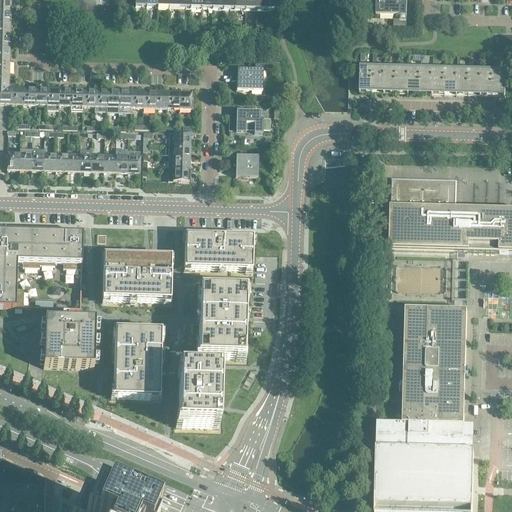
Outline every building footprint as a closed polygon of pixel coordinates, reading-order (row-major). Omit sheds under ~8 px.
[(146,9),(146,0),(135,0),(135,9),(146,9)] [(157,9),(157,0),(146,0),(146,9),(157,9)] [(168,10),(168,0),(157,0),(157,9),(168,10)] [(179,10),(179,0),(168,0),(168,10),(179,10)] [(190,10),(190,0),(179,0),(179,10),(190,10)] [(201,10),(201,0),(190,0),(190,10),(201,10)] [(212,11),(212,0),(201,0),(201,10),(212,11)] [(223,11),(223,0),(212,0),(212,11),(223,11)] [(234,11),(234,0),(223,0),(223,11),(234,11)] [(245,12),(245,0),(234,0),(234,11),(245,12)] [(256,12),(256,0),(245,0),(245,12),(256,12)] [(267,12),(267,0),(256,0),(256,12),(267,12)] [(267,0),(267,12),(279,13),(279,3),(280,3),(279,0),(267,0)] [(394,17),(393,31),(406,31),(406,0),(376,0),(376,16),(394,17)] [(0,15),(10,16),(11,4),(0,3),(0,15)] [(0,27),(10,28),(10,16),(0,15),(0,27)] [(0,39),(10,40),(10,28),(0,27),(0,39)] [(10,40),(0,39),(0,51),(9,52),(10,40)] [(0,63),(9,64),(9,52),(0,51),(0,63)] [(0,75),(9,76),(9,64),(0,63),(0,75)] [(233,81),(232,81),(232,82),(237,83),(237,92),(262,92),(262,69),(255,68),(255,72),(233,71),(233,81)] [(360,95),(360,94),(372,95),(384,95),(396,96),(408,96),(420,96),(420,97),(420,96),(432,97),(433,97),(444,97),(445,97),(456,97),(456,98),(457,98),(457,97),(468,98),(469,98),(480,98),(481,98),(492,99),(493,99),(504,99),(505,99),(506,73),(493,73),(360,69),(360,95)] [(0,87),(8,88),(9,76),(0,75),(0,87)] [(0,106),(10,107),(10,92),(8,92),(8,88),(0,87),(0,106)] [(23,107),(23,91),(10,91),(10,92),(10,107),(23,107)] [(35,108),(35,91),(23,91),(23,107),(35,108)] [(46,108),(46,92),(35,91),(35,108),(46,108)] [(58,108),(58,92),(46,92),(46,108),(46,113),(58,113),(58,108)] [(70,109),(71,92),(58,92),(58,108),(70,109)] [(82,114),(82,109),(83,93),(71,92),(70,109),(70,113),(82,114)] [(94,109),(95,93),(83,93),(82,109),(94,109)] [(106,110),(107,93),(95,93),(94,109),(94,114),(106,114),(106,110)] [(119,110),(119,94),(107,93),(106,110),(119,110)] [(131,110),(131,94),(119,94),(119,110),(131,110)] [(143,111),(143,94),(131,94),(131,110),(143,111)] [(155,111),(155,95),(143,94),(143,111),(155,111)] [(167,111),(167,95),(155,95),(155,111),(167,111)] [(179,111),(179,95),(167,95),(167,111),(179,111)] [(191,96),(179,95),(179,111),(191,112),(191,110),(193,110),(193,109),(193,103),(191,102),(191,96)] [(260,120),(260,113),(236,113),(236,120),(232,120),(232,132),(236,132),(236,135),(245,135),(245,132),(254,133),(254,135),(263,136),(263,133),(269,133),(269,121),(260,120)] [(169,135),(169,148),(190,148),(190,136),(169,135)] [(189,160),(190,148),(169,148),(168,160),(189,160)] [(31,173),(32,152),(20,152),(20,157),(19,173),(31,173)] [(43,174),(43,157),(44,153),(32,152),(31,173),(43,174)] [(128,154),(128,160),(127,176),(139,176),(140,154),(128,154)] [(19,173),(20,157),(7,156),(7,173),(19,173)] [(55,174),(55,158),(43,157),(43,174),(55,174)] [(67,174),(67,158),(55,158),(55,174),(67,174)] [(79,175),(79,158),(67,158),(67,174),(79,175)] [(91,175),(91,159),(79,158),(79,175),(91,175)] [(231,170),(232,170),(235,171),(235,180),(257,180),(258,159),(231,158),(231,170)] [(103,175),(103,159),(91,159),(91,175),(103,175)] [(115,176),(115,159),(103,159),(103,175),(115,176)] [(127,176),(128,160),(115,159),(115,176),(127,176)] [(189,172),(189,160),(168,160),(168,172),(173,172),(189,172)] [(189,185),(189,172),(173,172),(173,184),(174,184),(174,186),(175,186),(181,186),(182,186),(182,184),(189,185)] [(511,213),(510,213),(456,212),(457,183),(391,181),(389,252),(508,255),(511,255),(511,213)] [(82,236),(0,233),(0,310),(23,311),(23,292),(16,292),(16,282),(20,282),(20,275),(17,275),(17,264),(23,265),(22,270),(39,271),(39,268),(54,269),(55,265),(63,266),(63,272),(81,272),(82,236)] [(251,270),(252,246),(249,246),(249,241),(188,239),(188,244),(185,244),(184,269),(189,269),(189,271),(218,272),(219,269),(223,269),(223,272),(246,273),(246,270),(251,270)] [(142,259),(125,259),(125,262),(120,262),(120,259),(107,258),(106,263),(103,263),(102,300),(107,301),(107,303),(130,304),(130,301),(135,301),(135,304),(164,305),(164,302),(169,302),(170,260),(150,259),(150,262),(142,262),(142,259)] [(67,309),(80,310),(82,273),(80,273),(79,288),(72,287),(72,297),(68,296),(67,309)] [(244,318),(245,299),(242,299),(242,294),(203,293),(202,298),(200,298),(199,317),(202,317),(202,322),(199,322),(198,355),(201,355),(201,360),(240,361),(240,356),(243,356),(244,321),(241,321),(241,318),(244,318)] [(53,300),(35,300),(35,309),(53,309),(53,300)] [(463,313),(454,313),(441,312),(405,311),(402,425),(464,427),(467,312),(463,312),(463,313)] [(93,372),(95,325),(44,323),(44,349),(41,349),(41,353),(44,353),(43,370),(93,372)] [(159,364),(156,363),(156,359),(159,359),(160,340),(157,340),(157,335),(118,334),(118,339),(115,339),(113,396),(116,396),(116,401),(155,402),(156,397),(158,397),(159,364)] [(218,420),(219,380),(216,379),(217,375),(182,374),(182,379),(179,378),(178,425),(181,425),(181,429),(212,430),(213,420),(218,420)] [(473,453),(473,449),(474,439),(463,439),(464,427),(402,425),(377,424),(374,511),(472,511),(474,453),(473,453)] [(0,511),(42,511),(43,484),(0,465),(0,511)] [(126,511),(85,495),(77,511),(126,511)]
